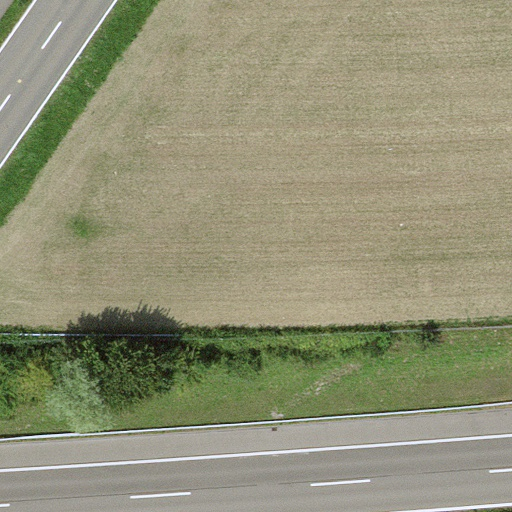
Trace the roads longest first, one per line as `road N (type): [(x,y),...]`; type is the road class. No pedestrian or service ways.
road 1 (motorway): [(511,471),(0,506)]
road 2 (primary): [(0,116),(80,0)]
